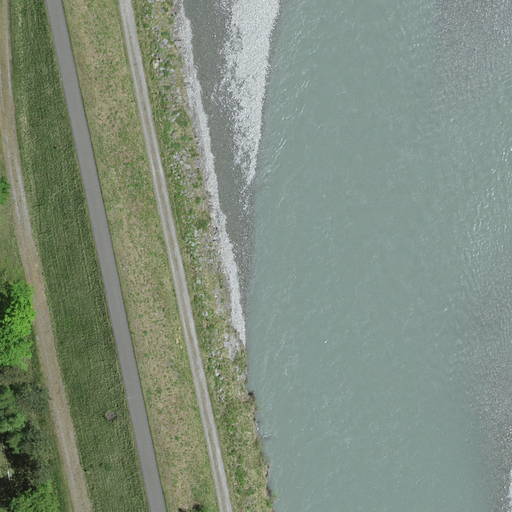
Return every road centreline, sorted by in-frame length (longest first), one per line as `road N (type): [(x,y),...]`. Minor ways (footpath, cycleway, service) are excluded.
road 1 (track): [(53,0),(158,511)]
road 2 (track): [(227,511),(124,0)]
road 3 (track): [(82,511),(19,201),(0,0)]
